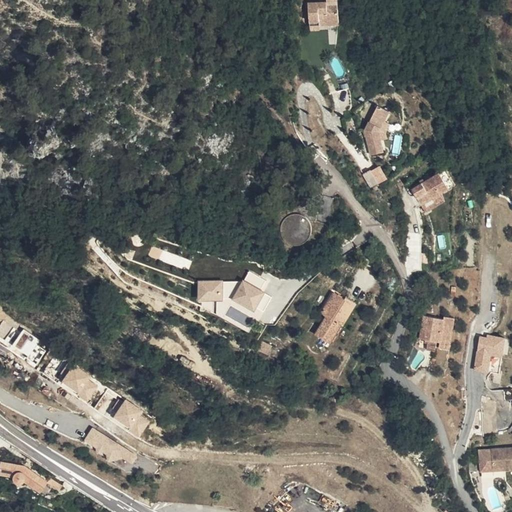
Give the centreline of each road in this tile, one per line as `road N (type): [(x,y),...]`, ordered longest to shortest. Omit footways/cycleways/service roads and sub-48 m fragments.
road 1 (residential): [(474,511),(437,419),(404,372),(405,271),(380,226),(302,134)]
road 2 (secondary): [(131,511),(0,422)]
